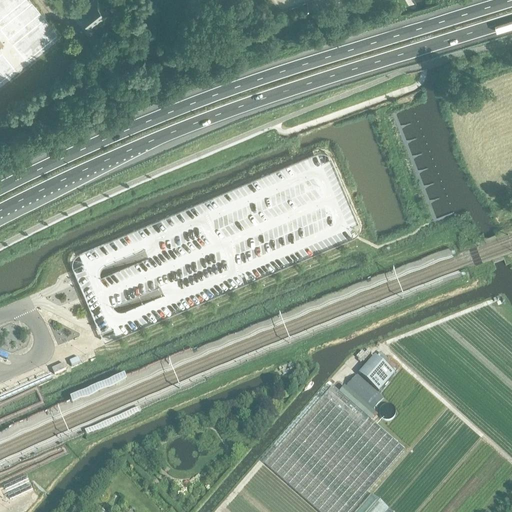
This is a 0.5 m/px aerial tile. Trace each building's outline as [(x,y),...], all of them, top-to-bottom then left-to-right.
[(90,0),(72,15),(89,35),(114,15),(101,0),(90,0)] [(395,374),(375,357),(359,375),(379,392),(395,374)] [(66,369),(64,364),(52,370),(54,375),(66,369)] [(70,398),(72,404),(127,380),(124,374),(70,398)] [(357,376),(346,387),(372,411),(383,399),(357,376)] [(283,480),(319,511),(350,511),(378,480),(405,450),(333,386),(264,463),(283,480)] [(84,430),(87,436),(141,413),(139,407),(84,430)] [(412,446),(425,457),(445,475),(478,439),(446,409),(412,446)] [(3,487),(5,491),(28,480),(26,476),(3,487)] [(6,493),(9,501),(32,490),(29,483),(6,493)]
